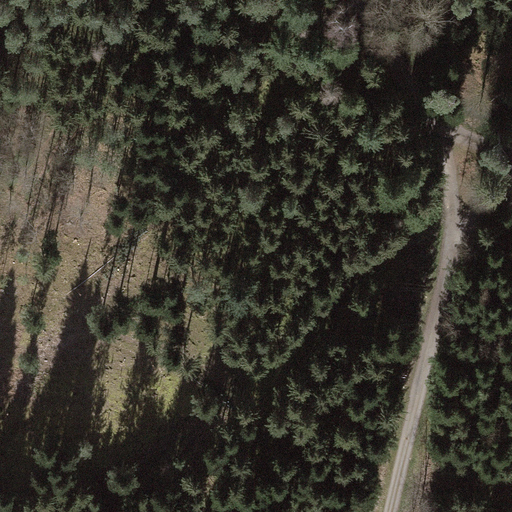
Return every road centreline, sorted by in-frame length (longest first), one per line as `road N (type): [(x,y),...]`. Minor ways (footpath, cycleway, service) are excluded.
road 1 (track): [(381,511),(461,180)]
road 2 (track): [(461,180),(381,0)]
